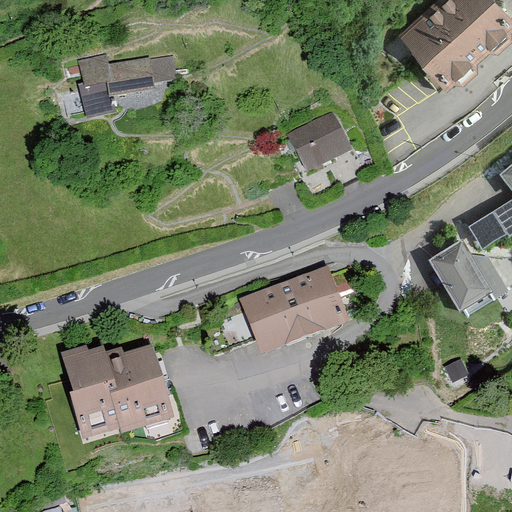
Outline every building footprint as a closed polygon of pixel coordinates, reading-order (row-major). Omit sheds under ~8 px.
[(511,21),(511,7),(505,0),(436,0),(400,33),(447,81),(454,75),(464,76),(478,63),(478,53),(489,43),(498,45),(511,31),(511,21)] [(107,55),(79,60),(83,83),(79,84),(86,119),(117,114),(114,97),(156,90),(154,83),(177,79),(173,55),(109,66),(107,55)] [(334,111),(287,134),(306,173),(353,150),(334,111)] [(511,158),(501,167),(511,180),(511,158)] [(464,235),(430,256),(459,304),(493,284),(464,235)] [(241,299),(261,355),(349,322),(328,267),(241,299)] [(87,346),(60,354),(84,440),(119,430),(121,434),(174,419),(153,344),(107,356),(104,346),(88,351),(87,346)]
